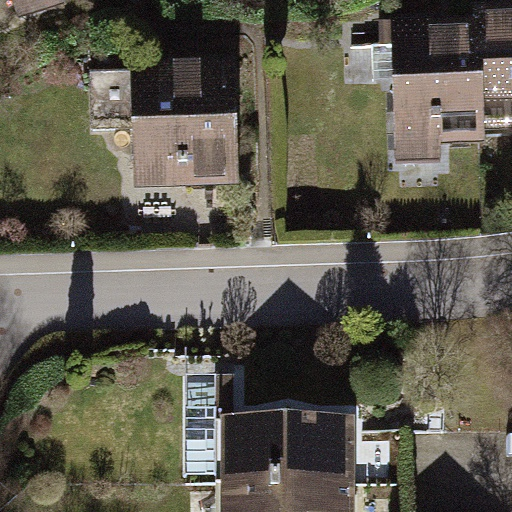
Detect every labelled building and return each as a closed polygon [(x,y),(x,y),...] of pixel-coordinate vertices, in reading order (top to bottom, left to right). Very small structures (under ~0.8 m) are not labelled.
[(8,0),(17,33),(73,18),(68,0),(8,0)] [(476,28),(399,29),(399,161),(444,161),(444,142),(490,142),(490,125),(511,124),(511,7),(476,8),(476,28)] [(243,50),(138,52),(141,182),(245,181),(243,50)] [(220,417),(234,417),(234,375),(220,375),(220,407),(220,417)] [(186,474),(220,474),(220,417),(220,407),(186,407),(186,474)] [(234,417),(220,417),(220,474),(219,511),(355,511),(356,418),(286,417),(234,417)]
